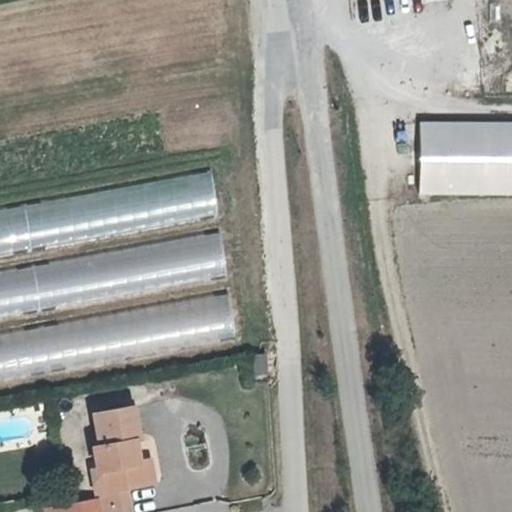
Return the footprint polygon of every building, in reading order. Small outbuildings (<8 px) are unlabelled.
[(431,11),(428,0),(411,0),(414,14),(431,11)] [(428,0),(431,11),(455,6),(453,0),(428,0)] [(428,136),(428,152),(430,203),(511,199),(511,127),(428,131),(428,136)] [(428,152),(428,136),(412,135),(412,153),(428,152)] [(211,177),(0,206),(0,253),(218,223),(211,177)] [(0,316),(227,280),(219,234),(0,269),(0,316)] [(0,375),(235,340),(229,298),(0,331),(0,375)] [(268,376),(265,356),(253,357),(255,377),(268,376)] [(105,470),(110,490),(125,487),(151,483),(148,462),(131,465),(128,446),(135,445),(130,413),(90,419),(97,451),(93,452),(97,472),(105,470)] [(97,472),(100,492),(110,490),(105,470),(97,472)] [(129,511),(125,487),(110,490),(114,511),(129,511)] [(114,511),(110,490),(100,492),(104,511),(114,511)]
